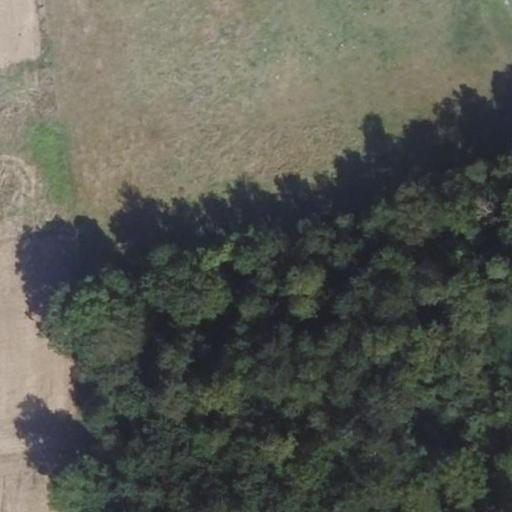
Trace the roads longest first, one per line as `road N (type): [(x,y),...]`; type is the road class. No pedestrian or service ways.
road 1 (track): [(95,511),(20,0)]
road 2 (track): [(56,248),(511,159)]
